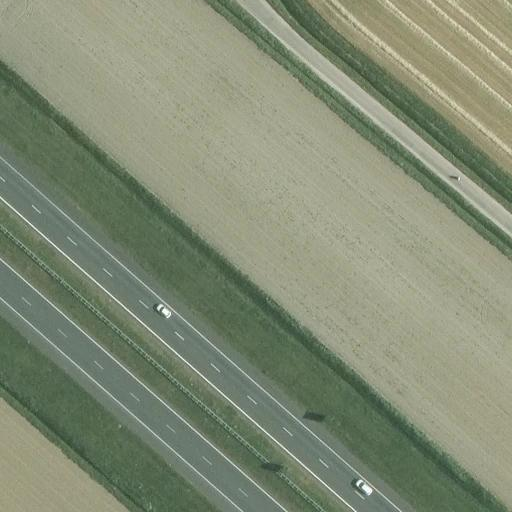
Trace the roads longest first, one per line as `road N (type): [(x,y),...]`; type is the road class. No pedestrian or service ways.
road 1 (motorway): [(376,511),(0,178)]
road 2 (motorway): [(0,281),(261,511)]
road 3 (unclassified): [(511,228),(335,85),(249,0)]
